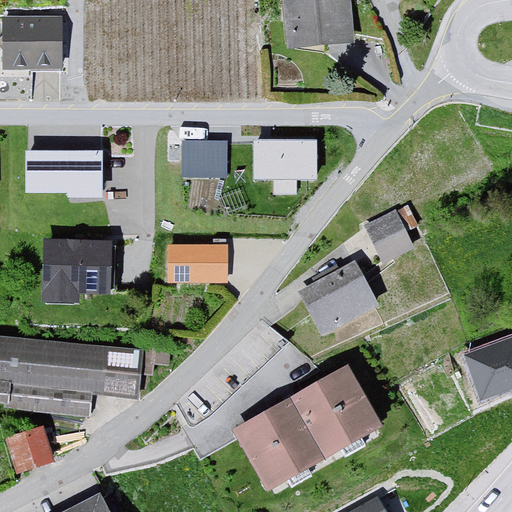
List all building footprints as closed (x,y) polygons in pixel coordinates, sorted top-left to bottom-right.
[(350,0),(290,0),(292,51),(352,49),(350,0)] [(58,22),(5,24),(7,72),(59,70),(58,22)] [(182,138),(183,175),(225,174),(225,138),(182,138)] [(315,140),(253,139),(252,174),(275,174),(275,190),(295,190),(296,175),(314,175),(315,140)] [(101,149),(28,147),(27,187),(100,189),(101,149)] [(396,214),(370,226),(386,262),(413,250),(396,214)] [(110,245),(46,241),(43,283),(108,286),(110,245)] [(224,245),(170,245),(170,282),(224,282),(224,245)] [(359,264),(307,292),(326,327),(378,298),(359,264)] [(511,336),(465,353),(481,398),(511,386),(511,336)] [(103,356),(0,342),(0,395),(96,408),(103,356)] [(351,373),(244,429),(275,486),(381,429),(351,373)] [(35,426),(6,437),(18,468),(47,458),(35,426)] [(111,511),(102,493),(62,511),(111,511)] [(386,511),(378,496),(349,511),(386,511)]
